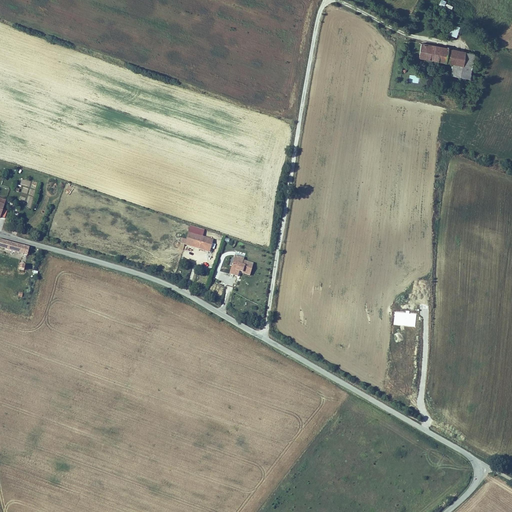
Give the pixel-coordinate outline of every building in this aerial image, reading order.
[(451,9),(452,6),(446,4),(447,1),(444,0),(440,0),(439,5),(451,9)] [(456,36),(460,25),(453,23),(449,33),(456,36)] [(454,64),(452,74),(470,78),(474,52),(422,42),(419,57),(454,64)] [(408,82),(419,84),(420,76),(409,74),(408,82)] [(210,252),(213,239),(188,233),(184,245),(210,252)] [(30,247),(0,239),(0,248),(28,255),(30,247)] [(244,257),(235,255),(229,275),(238,277),(239,272),(249,275),(253,262),(244,260),(244,257)]
